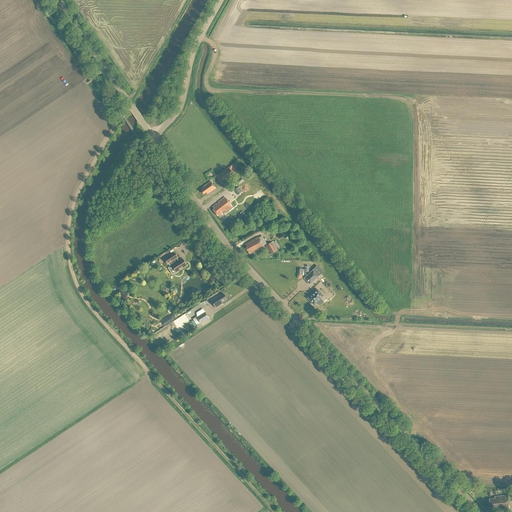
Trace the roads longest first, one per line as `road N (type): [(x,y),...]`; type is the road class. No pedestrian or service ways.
road 1 (tertiary): [(480,511),(237,255),(152,137)]
road 2 (track): [(275,511),(102,321),(72,273),(73,205),(122,115)]
road 3 (tertiary): [(152,137),(61,0)]
road 4 (unclassified): [(152,137),(182,101),(191,54),(221,0)]
